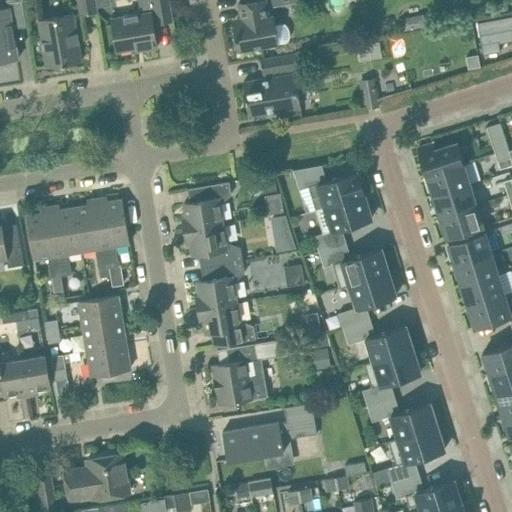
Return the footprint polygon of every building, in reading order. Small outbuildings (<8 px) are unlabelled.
[(94,0),(78,0),(81,14),(97,12),(94,0)] [(157,22),(172,20),(168,0),(138,0),(140,13),(111,18),(117,51),(142,47),(143,50),(157,47),(154,28),(158,27),(157,22)] [(280,24),(274,25),(273,15),(269,16),(265,0),(258,0),(238,3),(241,23),(234,24),(238,51),(278,44),(277,43),(283,42),(286,40),(287,37),(288,33),(287,30),(286,27),(283,25),(280,24)] [(505,1),(496,3),(498,12),(507,10),(505,1)] [(0,61),(18,59),(9,6),(0,7),(0,61)] [(82,60),(74,13),(38,19),(46,66),(82,60)] [(499,40),(511,37),(511,14),(477,21),(483,54),(501,50),(499,42),(499,40)] [(423,15),(412,17),(415,28),(425,26),(423,15)] [(359,59),(380,55),(378,41),(357,45),(359,59)] [(301,107),(295,72),(294,72),(293,68),(298,67),(295,53),(261,59),(263,73),(265,73),(266,77),(243,81),(249,116),(301,107)] [(378,106),(373,78),(361,80),(366,108),(378,106)] [(487,126),(495,153),(509,149),(500,122),(487,126)] [(418,147),(427,175),(463,163),(456,142),(435,149),(433,142),(418,147)] [(511,164),(511,159),(509,149),(495,153),(500,169),(511,164)] [(470,184),(463,163),(427,175),(433,195),(470,184)] [(327,180),(322,164),(293,169),(300,189),(309,186),(312,198),(321,195),(325,206),(365,194),(357,170),(327,180)] [(273,176),(260,178),(262,192),(276,190),(273,176)] [(511,192),(511,179),(511,178),(503,181),(508,194),(511,192)] [(223,222),(219,203),(221,203),(232,194),(229,180),(188,188),(190,202),(184,203),(186,217),(183,218),(185,229),(223,222)] [(476,204),(470,184),(433,195),(440,216),(476,204)] [(372,218),(365,194),(325,206),(316,209),(323,232),(314,235),(319,251),(346,242),(342,227),(372,218)] [(130,242),(122,198),(98,202),(109,267),(119,265),(116,245),(130,242)] [(109,267),(98,202),(74,206),(82,251),(95,248),(99,269),(109,267)] [(483,226),(476,204),(440,216),(447,237),(483,226)] [(82,251),(74,206),(51,210),(62,275),(72,273),(68,253),(82,251)] [(62,275),(51,210),(26,214),(34,259),(48,256),(51,277),(62,275)] [(24,264),(17,223),(15,223),(17,232),(4,235),(1,219),(0,219),(0,259),(7,258),(8,266),(24,264)] [(240,246),(228,242),(226,242),(223,222),(185,229),(187,240),(190,240),(193,254),(199,253),(201,267),(243,259),(240,246)] [(491,253),(485,231),(448,243),(455,264),(491,253)] [(294,233),(280,235),(282,250),(294,248),(296,248),(294,233)] [(351,257),(346,242),(319,251),(324,266),(333,263),(340,287),(350,284),(349,283),(389,271),(381,247),(351,257)] [(498,273),(491,253),(455,264),(462,285),(498,273)] [(251,258),(254,290),(302,286),(299,254),(251,258)] [(236,301),(233,281),(234,281),(245,272),(243,259),(201,267),(203,280),(197,281),(200,295),(196,296),(198,307),(236,301)] [(396,295),(389,271),(349,283),(350,284),(356,307),(339,312),(343,328),(371,319),(366,304),(396,295)] [(504,294),(498,273),(462,285),(468,305),(504,294)] [(122,319),(118,294),(79,301),(83,326),(122,319)] [(511,314),(511,315),(504,294),(468,305),(475,327),(509,316),(511,325),(511,314)] [(254,325),(241,320),(240,320),(236,301),(198,307),(200,319),(203,318),(206,332),(212,331),(215,345),(256,338),(254,325)] [(28,318),(26,310),(14,312),(15,320),(28,318)] [(319,310),(305,312),(307,327),(321,325),(319,310)] [(15,320),(14,312),(2,314),(3,323),(15,320)] [(126,343),(122,319),(83,326),(87,350),(126,343)] [(375,334),(371,319),(343,328),(348,343),(366,338),(373,360),(374,361),(413,348),(406,324),(375,334)] [(45,322),(47,332),(58,330),(56,320),(45,322)] [(60,341),(58,330),(47,332),(49,343),(60,341)] [(326,330),(310,332),(313,347),(329,345),(326,330)] [(220,363),(212,364),(214,378),(216,390),(217,390),(219,404),(266,396),(259,359),(284,354),(281,338),(218,349),(220,363)] [(511,342),(483,352),(490,373),(511,366),(511,342)] [(131,368),(126,343),(87,350),(91,375),(131,368)] [(421,372),(413,348),(374,361),(373,360),(364,363),(372,386),(363,389),(368,405),(395,396),(390,381),(421,372)] [(51,387),(45,355),(22,359),(28,395),(39,393),(38,389),(51,387)] [(22,359),(0,362),(0,364),(4,389),(3,389),(4,395),(17,392),(18,396),(28,395),(22,359)] [(496,394),(511,388),(511,366),(490,373),(496,394)] [(65,368),(53,370),(55,381),(67,379),(65,368)] [(511,411),(511,388),(496,394),(503,415),(511,411)] [(400,411),(395,396),(368,405),(373,421),(391,415),(398,437),(398,438),(437,425),(430,402),(400,411)] [(317,433),(315,420),(312,402),(284,407),(287,421),(279,423),(279,421),(223,431),(227,459),(284,450),(282,437),(289,436),(290,437),(317,433)] [(511,435),(511,411),(503,415),(509,436),(511,435)] [(445,449),(437,425),(398,438),(398,437),(388,440),(396,464),(387,466),(392,482),(419,473),(415,458),(445,449)] [(129,492),(123,452),(87,458),(89,466),(65,470),(70,498),(93,494),(94,498),(129,492)] [(365,461),(345,464),(346,474),(366,471),(365,461)] [(424,488),(419,473),(392,482),(397,498),(406,495),(409,506),(418,503),(421,511),(431,511),(462,502),(454,479),(424,488)] [(349,487),(347,475),(336,477),(338,489),(349,487)] [(273,492),(271,477),(249,481),(251,495),(251,496),(252,496),(251,495),(273,491),(273,492)] [(338,489),(336,477),(325,479),(327,491),(338,489)] [(249,481),(236,483),(238,497),(251,495),(249,481)] [(312,500),(310,487),(299,489),(301,501),(312,500)] [(301,501),(299,489),(288,491),(290,503),(301,501)] [(189,491),(173,494),(175,506),(176,509),(192,506),(189,491)] [(173,494),(164,495),(167,508),(175,506),(173,494)] [(373,511),(371,497),(354,500),(356,511),(373,511)] [(55,511),(53,498),(42,500),(43,511),(55,511)] [(130,511),(129,501),(106,505),(107,511),(130,511)] [(464,511),(462,502),(431,511),(464,511)]
